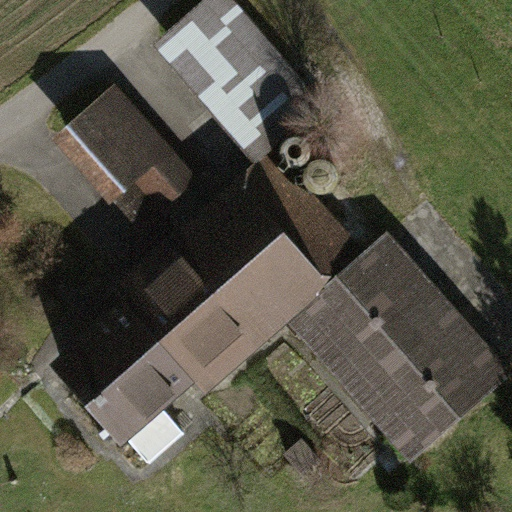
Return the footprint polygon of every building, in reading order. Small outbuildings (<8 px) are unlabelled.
[(231,0),(205,0),(169,32),(271,149),(322,105),(231,0)] [(115,93),(71,131),(119,186),(131,176),(160,209),(192,181),(115,93)] [(290,166),(129,306),(189,374),(201,364),(216,382),(289,319),(410,457),(508,372),(385,233),(364,252),(290,166)] [(511,295),(426,198),(385,233),(508,372),(511,368),(511,295)] [(129,306),(63,363),(149,462),(182,433),(156,403),(189,374),(129,306)] [(302,441),(287,454),(304,473),(318,460),(302,441)]
